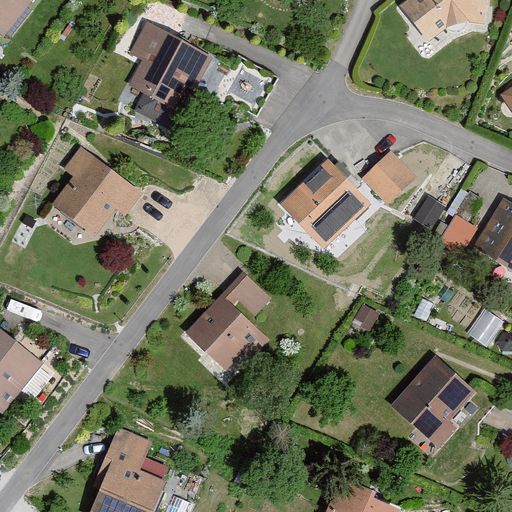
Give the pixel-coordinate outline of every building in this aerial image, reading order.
[(32,0),(0,0),(0,34),(3,37),(32,0)] [(490,0),(407,0),(399,7),(429,42),(448,27),(470,23),(488,26),(490,0)] [(213,57),(147,22),(131,52),(144,59),(131,84),(147,92),(136,113),(174,133),(213,57)] [(511,88),(502,95),(511,110),(511,88)] [(74,178),(54,205),(98,236),(118,209),(127,215),(143,192),(80,147),(63,170),(74,178)] [(391,151),(363,177),(388,203),(416,177),(391,151)] [(370,204),(326,159),(279,204),(323,250),(370,204)] [(511,204),(502,199),(473,249),(511,271),(511,204)] [(453,212),(443,238),(468,248),(478,222),(453,212)] [(244,274),(187,331),(227,369),(245,352),(252,359),(272,339),(250,316),(268,298),(244,274)] [(468,330),(487,343),(505,317),(486,304),(468,330)] [(44,363),(0,328),(0,411),(3,414),(44,363)] [(478,395),(437,357),(393,404),(440,448),(458,428),(452,423),(478,395)] [(152,445),(117,430),(94,486),(102,489),(93,511),(152,511),(165,481),(141,471),(152,445)] [(378,493),(340,478),(325,511),(399,511),(400,511),(375,500),(378,493)] [(188,511),(192,501),(174,494),(166,511),(188,511)]
